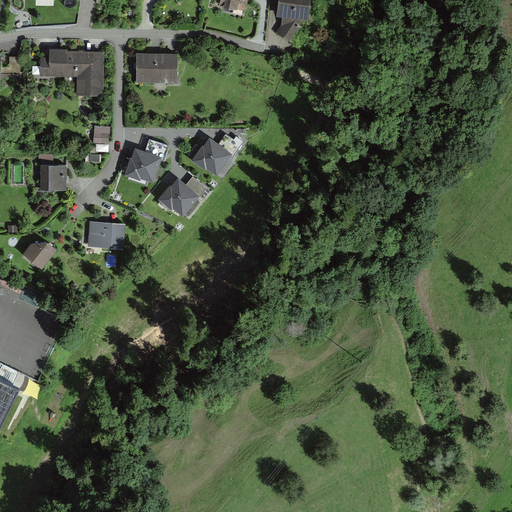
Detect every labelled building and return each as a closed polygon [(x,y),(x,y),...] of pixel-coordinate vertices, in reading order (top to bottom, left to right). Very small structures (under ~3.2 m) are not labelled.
[(224,7),(247,11),(249,0),(221,0),(221,3),(225,4),(224,7)] [(279,32),(298,40),(306,27),(306,18),(315,18),(316,0),(283,0),(281,16),(287,16),(285,23),(279,32)] [(77,99),(107,99),(107,51),(49,51),(49,60),(41,60),(41,75),(49,75),(49,78),(77,78),(77,99)] [(140,83),(183,83),(183,54),(141,53),(140,83)] [(96,130),(96,141),(110,141),(110,130),(96,130)] [(236,135),(234,138),(226,133),(219,142),(233,151),(231,155),(233,156),(244,140),(236,135)] [(231,155),(233,151),(219,142),(210,135),(204,144),(203,143),(192,158),(205,167),(206,165),(218,173),(231,155)] [(149,137),(145,149),(162,154),(161,158),(165,159),(170,144),(149,137)] [(98,150),(108,151),(109,143),(99,142),(98,150)] [(135,146),(132,155),(130,155),(124,173),(140,178),(141,176),(153,180),(161,158),(162,154),(145,149),(135,146)] [(43,189),(70,190),(71,165),(44,164),(43,189)] [(186,182),(200,194),(198,196),(199,197),(208,187),(193,175),(186,182)] [(171,208),(173,206),(183,214),(198,196),(200,194),(186,182),(178,176),(171,184),(170,183),(159,197),(171,208)] [(92,220),(90,245),(126,247),(127,223),(92,220)] [(28,253),(47,267),(63,247),(52,239),(36,242),(28,253)]
